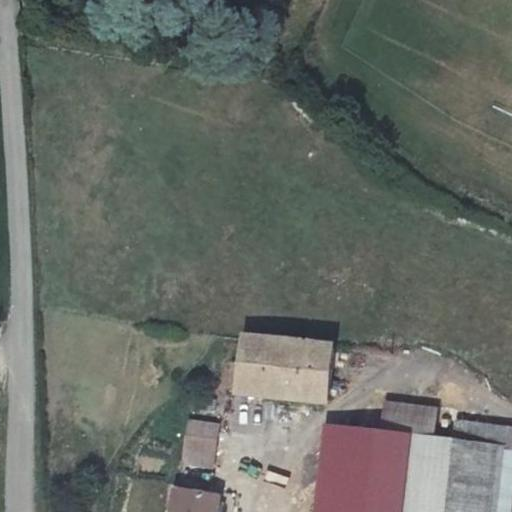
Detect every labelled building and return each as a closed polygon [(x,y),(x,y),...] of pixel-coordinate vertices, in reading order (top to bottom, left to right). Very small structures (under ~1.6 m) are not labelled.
[(333,404),(340,349),(253,338),(246,392),(333,404)] [(447,446),(451,425),(452,415),(390,405),(385,437),(447,446)] [(193,445),(222,447),(225,448),(229,423),(195,418),(193,427),(191,427),(188,445),(193,445)] [(496,452),(497,431),(451,425),(447,446),(496,452)] [(496,452),(510,455),(511,454),(511,433),(497,431),(496,452)] [(438,511),(447,446),(385,437),(374,511),(438,511)] [(221,461),(222,447),(193,445),(191,457),(221,461)] [(496,452),(447,446),(438,511),(501,511),(510,455),(496,452)] [(222,511),(226,482),(184,475),(178,511),(222,511)]
